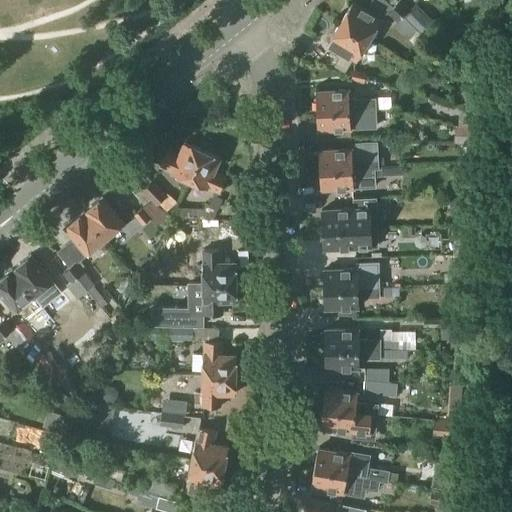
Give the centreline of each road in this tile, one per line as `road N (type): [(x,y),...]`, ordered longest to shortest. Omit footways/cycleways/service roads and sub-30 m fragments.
road 1 (residential): [(264,511),(281,400),(281,137),(266,81),(231,25)]
road 2 (residential): [(0,211),(231,25)]
